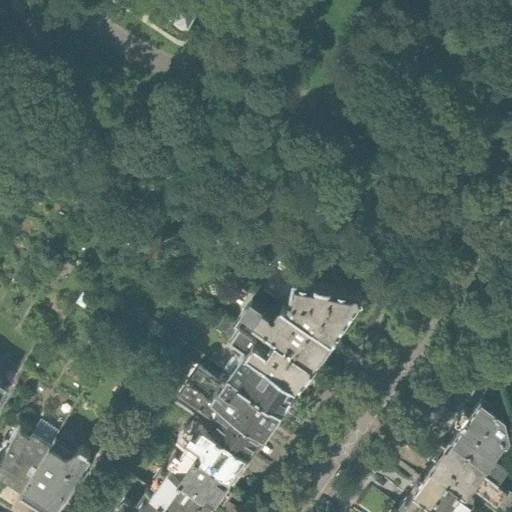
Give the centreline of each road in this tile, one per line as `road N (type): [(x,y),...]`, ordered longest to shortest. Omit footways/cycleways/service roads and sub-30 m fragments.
road 1 (unclassified): [(82,0),(140,46),(309,99),(366,97),(408,73),(456,0)]
road 2 (residential): [(295,511),(511,205)]
